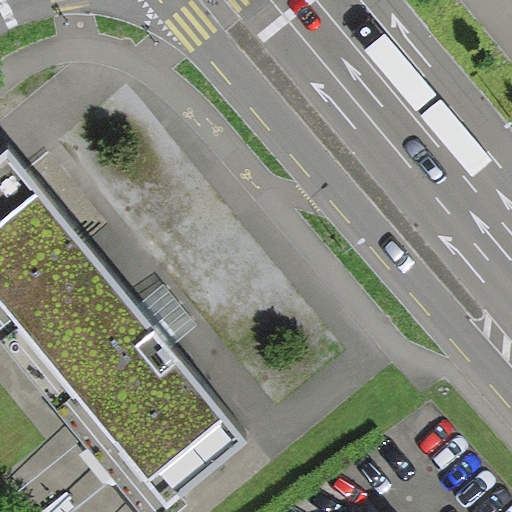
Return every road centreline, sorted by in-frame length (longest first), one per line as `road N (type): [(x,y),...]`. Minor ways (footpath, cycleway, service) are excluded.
road 1 (primary): [(235,65),(455,320),(511,361)]
road 2 (primary): [(511,245),(314,0)]
road 3 (primary): [(235,65),(89,0)]
